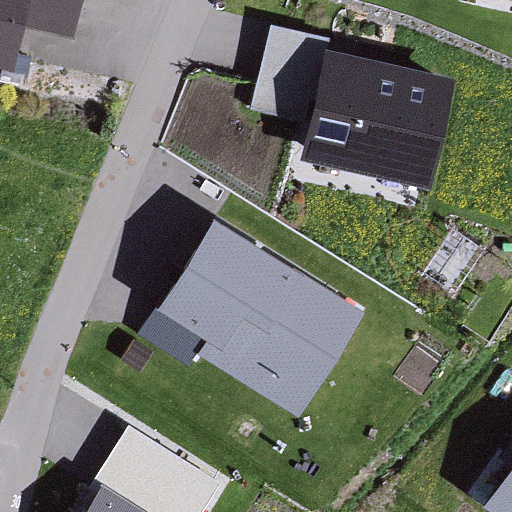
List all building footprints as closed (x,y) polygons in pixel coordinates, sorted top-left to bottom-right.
[(76,0),(0,0),(0,57),(11,60),(20,18),(70,29),(76,0)] [(449,84),(331,60),(312,151),(430,175),(449,84)] [(358,314),(212,228),(168,303),(212,329),(198,353),(299,413),(358,314)] [(194,511),(213,481),(126,430),(77,511),(194,511)] [(501,511),(511,511),(511,477),(493,506),(501,511)]
